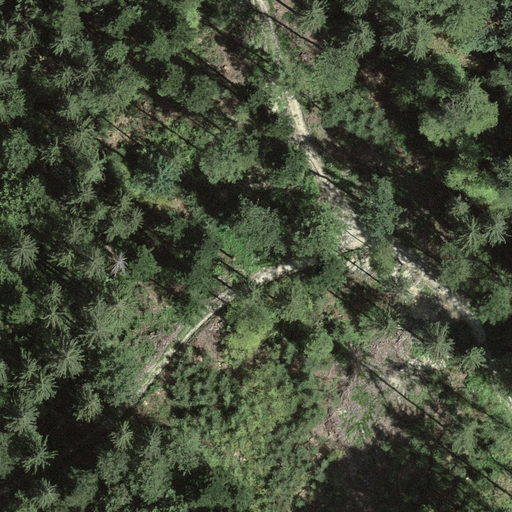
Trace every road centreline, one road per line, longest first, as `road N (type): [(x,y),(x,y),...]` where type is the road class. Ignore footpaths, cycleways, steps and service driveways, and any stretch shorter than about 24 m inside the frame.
road 1 (track): [(355,227),(340,242),(220,299),(132,398),(0,491)]
road 2 (track): [(191,323),(89,200),(18,135),(0,151)]
